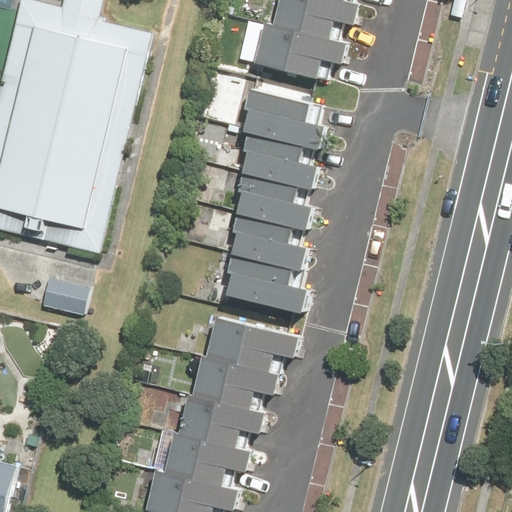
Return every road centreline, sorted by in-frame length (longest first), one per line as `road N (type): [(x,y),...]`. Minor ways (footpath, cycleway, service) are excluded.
road 1 (residential): [(284,511),(374,115)]
road 2 (secondary): [(419,511),(509,143)]
road 3 (residential): [(374,115),(509,143)]
